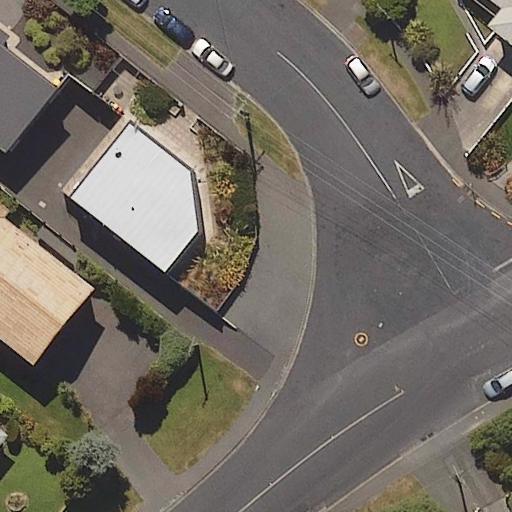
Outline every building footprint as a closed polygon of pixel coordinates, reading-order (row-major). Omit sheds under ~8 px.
[(511,0),(480,0),(510,23),(496,42),(511,54),(511,0)] [(16,53),(0,40),(0,158),(14,170),(66,105),(11,61),(16,53)] [(233,216),(138,140),(78,215),(173,291),(233,216)] [(108,307),(0,216),(0,350),(42,386),(108,307)] [(0,462),(12,447),(0,437),(0,462)]
